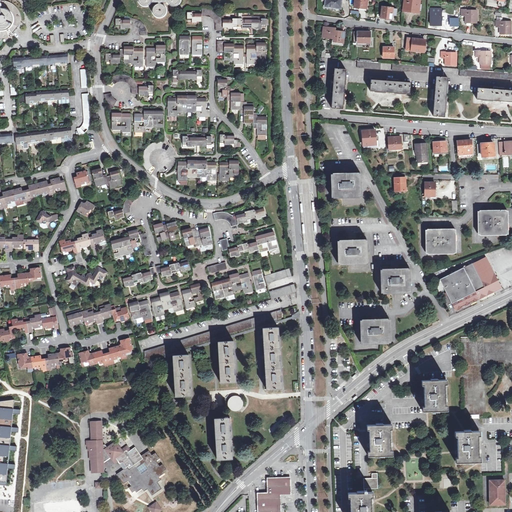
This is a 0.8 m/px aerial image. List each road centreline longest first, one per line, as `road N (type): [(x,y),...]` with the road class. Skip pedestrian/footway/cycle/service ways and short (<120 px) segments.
road 1 (unclassified): [(309,425),(292,169)]
road 2 (tertiary): [(511,296),(412,344),(309,425)]
road 3 (residential): [(112,145),(68,167),(75,201),(45,259),(67,339)]
road 4 (residential): [(315,18),(511,42)]
road 5 (residential): [(328,116),(511,131)]
road 6 (residential): [(161,288),(201,277),(198,267),(218,256),(220,226),(150,205)]
road 7 (residential): [(209,21),(211,97),(270,179)]
road 8 (unclassified): [(292,169),(284,0)]
road 9 (residential): [(112,145),(102,128),(95,45),(114,0)]
road 10 (tertiary): [(216,511),(309,425)]
road 11 (residential): [(270,179),(215,206),(161,187)]
